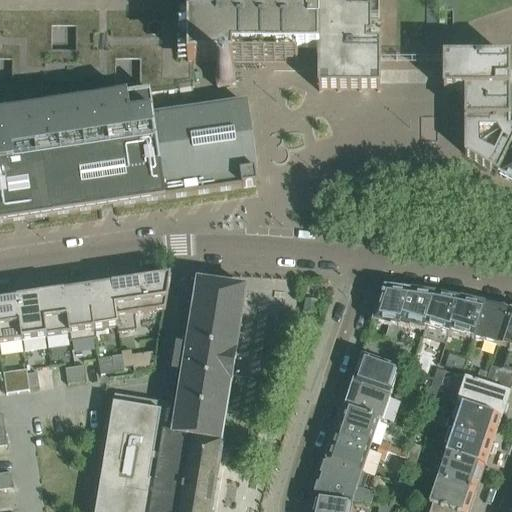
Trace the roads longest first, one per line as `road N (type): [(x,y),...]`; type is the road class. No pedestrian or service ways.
road 1 (residential): [(0,270),(200,245),(370,258)]
road 2 (unknown): [(434,163),(416,143),(392,139),(352,151),(175,220),(170,246)]
road 3 (residential): [(370,258),(286,511)]
road 4 (residential): [(370,258),(511,284)]
